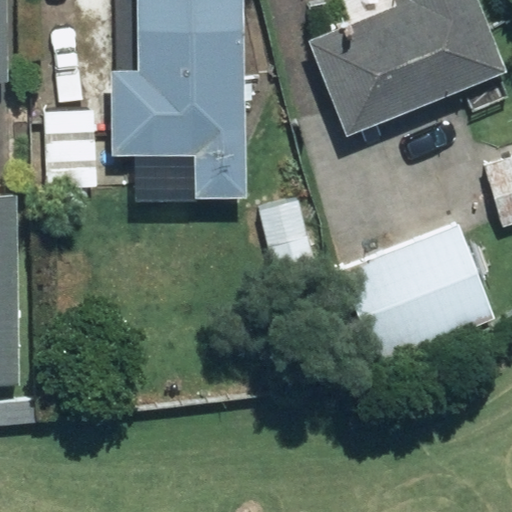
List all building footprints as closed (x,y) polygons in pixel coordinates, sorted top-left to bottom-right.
[(104,158),(124,159),(124,206),(153,207),(193,207),(193,190),(238,191),(240,0),(132,0),(131,63),(105,62),(104,158)] [(340,125),(443,87),(455,118),(511,97),(500,66),(476,0),(380,0),(304,29),(340,125)] [(92,109),(50,110),(52,193),(94,191),(92,109)] [(511,152),(487,163),(511,224),(511,223),(511,152)] [(19,188),(0,187),(0,377),(17,377),(19,188)] [(297,202),(255,215),(278,286),(320,272),(297,202)] [(459,227),(335,270),(369,366),(492,324),(459,227)]
